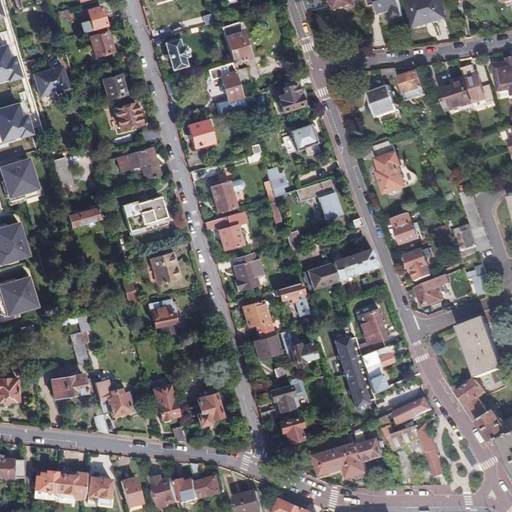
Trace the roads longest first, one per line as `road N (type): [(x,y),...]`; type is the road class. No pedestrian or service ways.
road 1 (residential): [(129,0),(255,425),(255,463)]
road 2 (residential): [(407,327),(316,68)]
road 3 (residential): [(0,430),(255,463)]
road 4 (residential): [(266,469),(346,500),(496,495)]
road 5 (residential): [(316,68),(511,42)]
road 6 (residential): [(496,495),(490,463),(407,327)]
